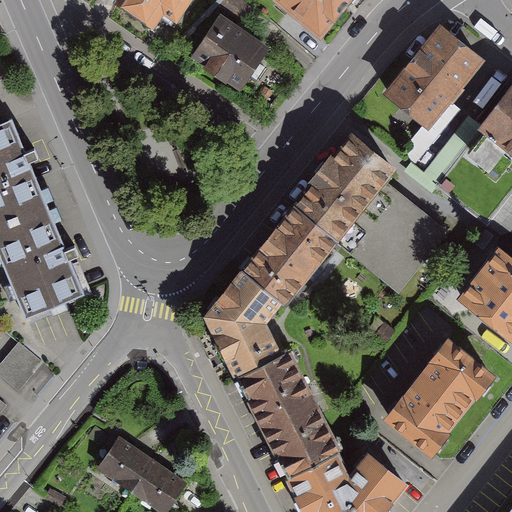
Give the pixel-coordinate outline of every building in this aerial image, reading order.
[(196,0),(119,0),(158,25),(166,13),(182,23),(196,0)] [(278,0),(328,35),(358,0),(278,0)] [(221,14),(194,56),(248,90),(274,48),(221,14)] [(489,57),(444,21),(388,91),(433,126),(489,57)] [(511,89),(483,127),(511,149),(511,89)] [(82,292),(13,121),(0,125),(0,256),(26,320),(84,297),(82,292)] [(350,136),(295,207),(338,244),(396,173),(350,136)] [(295,207),(242,273),(283,305),(286,309),(338,244),(295,207)] [(511,246),(505,241),(461,293),(511,335),(511,246)] [(236,380),(282,357),(267,327),(283,305),(242,273),(204,319),(236,380)] [(8,357),(0,367),(0,374),(20,391),(42,364),(19,345),(8,357)] [(447,346),(389,418),(438,457),(495,384),(447,346)] [(287,481),(338,455),(291,352),(282,357),(236,380),(287,481)] [(190,478),(117,437),(98,469),(171,511),(190,478)] [(383,511),(404,486),(367,456),(351,479),(338,455),(287,481),(302,511),(383,511)] [(66,498),(51,490),(47,497),(46,499),(61,507),(66,498)]
